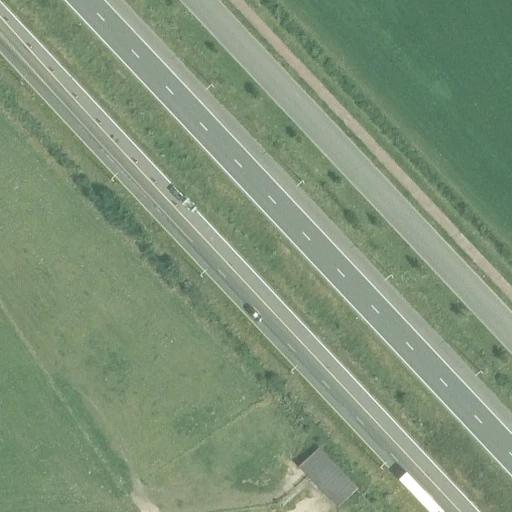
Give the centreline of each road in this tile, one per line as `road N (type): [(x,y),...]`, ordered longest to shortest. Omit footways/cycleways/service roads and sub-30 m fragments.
road 1 (trunk): [(0,19),(461,511)]
road 2 (trunk): [(511,457),(83,0)]
road 3 (unclassified): [(511,332),(196,0)]
